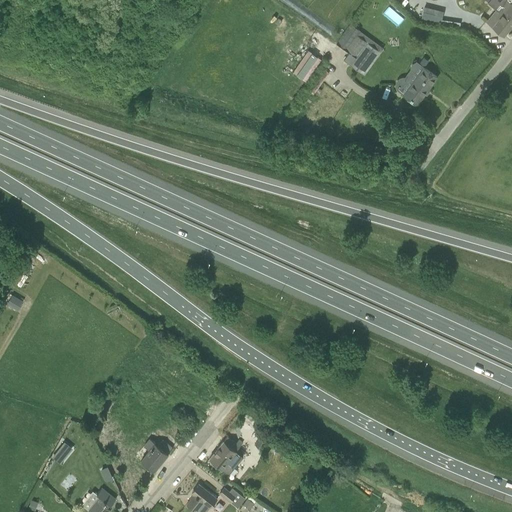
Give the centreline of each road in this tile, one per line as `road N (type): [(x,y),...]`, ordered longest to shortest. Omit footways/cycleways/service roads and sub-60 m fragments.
road 1 (motorway): [(0,180),(317,396),(511,489)]
road 2 (motorway): [(0,147),(511,384)]
road 3 (motorway): [(511,354),(0,122)]
road 4 (motorway): [(511,258),(0,99)]
road 5 (unclassified): [(238,405),(396,499)]
road 6 (unclassified): [(415,173),(511,52)]
road 7 (residential): [(142,511),(228,403),(238,405)]
